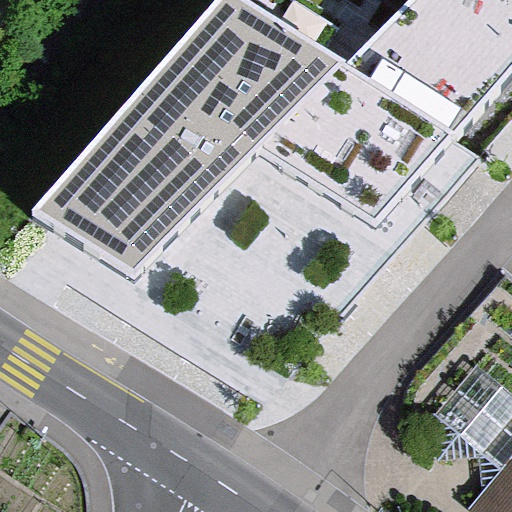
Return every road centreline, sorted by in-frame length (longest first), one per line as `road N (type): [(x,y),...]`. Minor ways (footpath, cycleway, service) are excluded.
road 1 (residential): [(270,511),(375,371),(511,212)]
road 2 (primary): [(196,466),(0,343)]
